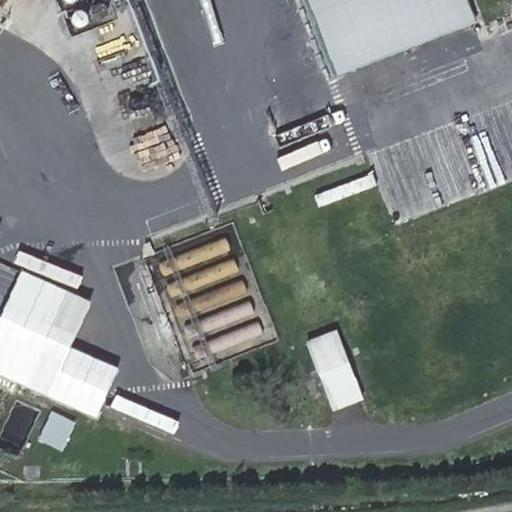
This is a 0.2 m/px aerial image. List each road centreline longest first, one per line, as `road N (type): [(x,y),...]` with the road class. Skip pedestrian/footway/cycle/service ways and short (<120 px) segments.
road 1 (unknown): [(74,250),(158,402),(212,439),(341,446),(417,434),(511,401)]
road 2 (unknown): [(274,0),(282,76),(274,118),(242,161),(192,201),(126,221)]
road 3 (unknown): [(126,221),(90,206),(69,185),(31,104),(0,68)]
